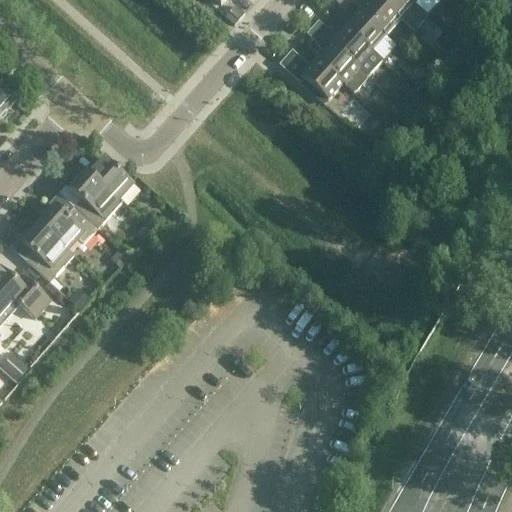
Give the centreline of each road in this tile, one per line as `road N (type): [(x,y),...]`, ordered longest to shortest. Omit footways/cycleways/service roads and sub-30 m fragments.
road 1 (residential): [(70,106),(107,140),(144,145),(285,0)]
road 2 (trunk): [(511,328),(409,511)]
